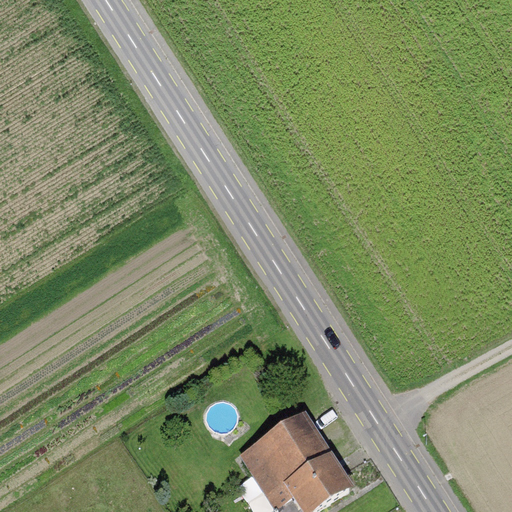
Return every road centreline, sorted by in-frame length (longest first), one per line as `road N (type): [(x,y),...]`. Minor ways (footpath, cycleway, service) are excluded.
road 1 (primary): [(437,511),(108,0)]
road 2 (track): [(511,351),(381,423)]
